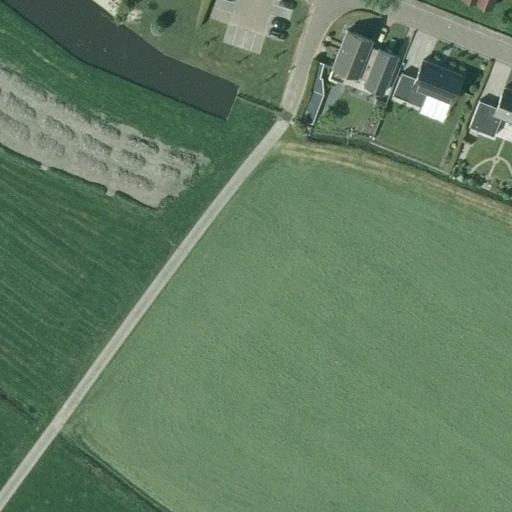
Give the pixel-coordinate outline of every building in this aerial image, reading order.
[(511,0),(467,0),(490,9),(493,0),(511,0)] [(332,68),(365,81),(363,86),(382,94),(397,57),(378,49),(378,50),(368,47),(371,41),(346,31),(332,68)] [(392,95),(410,103),(415,89),(451,103),(462,76),(422,60),(415,78),(401,73),(392,95)] [(317,62),(310,90),(318,93),(323,95),(321,79),(319,78),(322,64),(317,62)] [(468,127),(493,136),(500,118),(511,122),(511,91),(503,88),(496,107),(478,101),(468,127)] [(380,101),(376,100),(373,108),(381,111),(384,103),(380,101)] [(310,112),(302,109),(298,119),(311,124),(314,118),(315,114),(310,112)]
